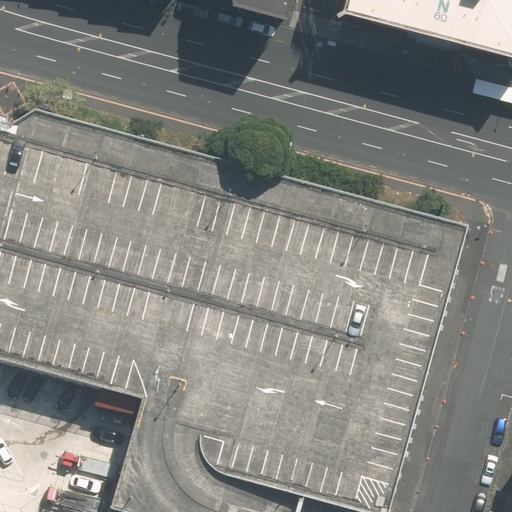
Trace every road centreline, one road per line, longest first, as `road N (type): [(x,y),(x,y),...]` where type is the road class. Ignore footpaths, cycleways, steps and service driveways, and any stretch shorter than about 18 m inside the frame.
road 1 (primary): [(0,15),(511,155)]
road 2 (residential): [(448,511),(511,278)]
